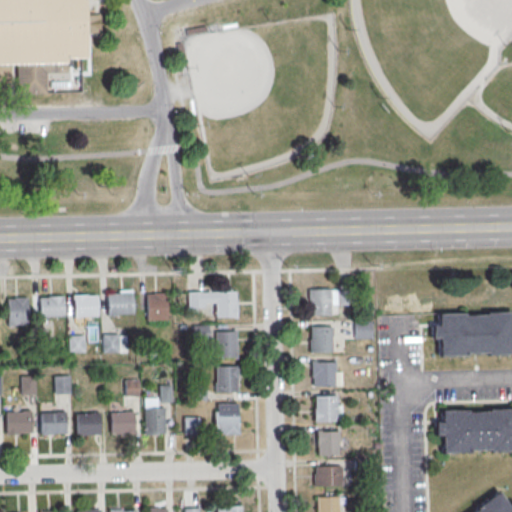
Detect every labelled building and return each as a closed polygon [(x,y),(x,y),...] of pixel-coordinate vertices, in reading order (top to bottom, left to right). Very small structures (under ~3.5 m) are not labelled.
[(0,0),(83,0),(83,2),(84,15),(95,14),(100,14),(100,33),(84,34),(85,58),(65,59),(65,73),(45,73),(45,94),(16,94),(15,64),(0,64),(0,0)] [(307,288),(328,288),(329,313),(307,313),(307,288)] [(185,290),(234,289),(235,316),(214,316),(214,301),(203,301),(203,306),(185,307),(185,290)] [(105,291),(130,291),(131,312),(105,313),(105,291)] [(70,294),(96,293),(96,315),(71,315),(70,294)] [(144,294),(164,293),(164,319),(145,319),(144,294)] [(36,294),(62,294),(62,315),(37,316),(36,294)] [(5,297),(25,296),(26,322),(6,322),(5,297)] [(437,313),(509,311),(510,329),(511,329),(511,343),(510,343),(510,353),(438,355),(437,337),(431,337),(430,325),(437,325),(437,313)] [(352,320),(370,319),(371,336),(353,337),(352,320)] [(192,323),(206,323),(207,340),(192,340),(192,323)] [(309,326),(331,325),(332,351),(309,351),(308,338),(310,338),(309,326)] [(213,330),(235,329),(235,355),(214,355),(213,330)] [(101,333),(115,333),(116,351),(102,351),(101,333)] [(67,334),(82,334),(82,352),(68,352),(67,334)] [(312,360),(333,360),(333,385),(312,385),(312,360)] [(214,365),(235,365),(236,390),(214,390),(214,365)] [(20,375),(34,375),(34,393),(20,393),(20,375)] [(53,375),(69,375),(69,393),(53,393),(53,375)] [(123,378),(137,378),(138,395),(123,395),(123,378)] [(190,382),(205,382),(205,399),(191,399),(190,382)] [(158,383),(170,383),(170,401),(158,401),(158,383)] [(314,395),(336,395),(336,420),(314,421),(313,408),(315,408),(314,395)] [(215,402),(236,401),(237,433),(222,433),(222,432),(216,432),(215,402)] [(143,407),(163,407),(164,432),(144,433),(143,407)] [(440,409),(466,408),(466,410),(487,410),(487,407),(511,407),(511,450),(487,451),(487,449),(467,449),(467,452),(441,452),(440,409)] [(108,410),(133,410),(134,431),(108,432),(108,410)] [(4,411),(30,411),(30,432),(5,432),(4,411)] [(39,412),(64,412),(65,433),(39,433),(39,412)] [(74,413),(99,412),(100,434),(74,434),(74,413)] [(182,416),(198,415),(198,433),(182,433),(182,416)] [(316,430),(338,430),(339,454),(317,454),(316,430)] [(339,486),(339,465),(313,465),(313,486),(339,486)] [(468,511),(475,507),(473,505),(495,489),(507,504),(511,501),(511,502),(511,511),(468,511)] [(315,511),(315,496),(337,495),(337,511),(315,511)]
